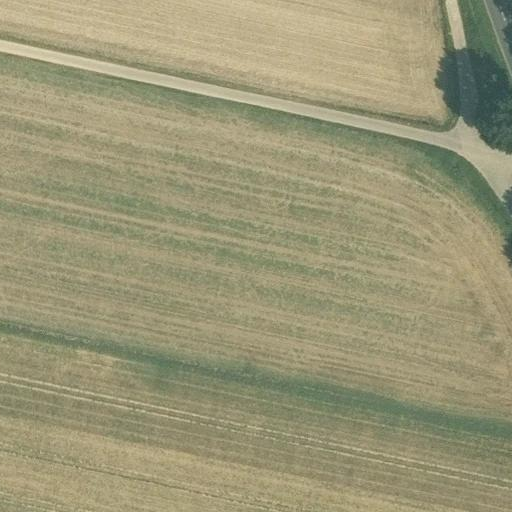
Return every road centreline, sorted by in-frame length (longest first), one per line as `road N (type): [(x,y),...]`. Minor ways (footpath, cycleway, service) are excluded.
road 1 (track): [(511,162),(495,166),(476,146),(0,46)]
road 2 (track): [(448,0),(476,146)]
